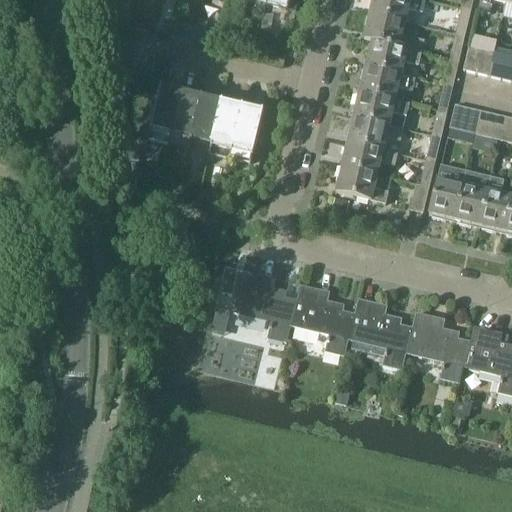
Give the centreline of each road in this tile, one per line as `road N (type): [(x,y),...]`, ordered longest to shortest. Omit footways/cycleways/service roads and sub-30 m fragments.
road 1 (tertiary): [(53,511),(71,419),(77,292),(51,0)]
road 2 (residential): [(272,245),(511,303)]
road 3 (residential): [(129,45),(310,89)]
road 4 (residential): [(272,245),(310,89)]
